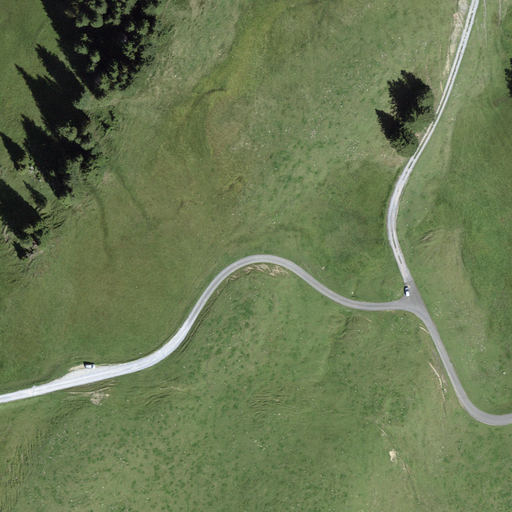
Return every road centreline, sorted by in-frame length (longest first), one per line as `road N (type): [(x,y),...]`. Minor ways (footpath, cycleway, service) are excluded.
road 1 (track): [(475,0),(391,223),(416,300),(463,398),(478,414),(511,417)]
road 2 (track): [(0,399),(153,359),(213,285),(251,260),(281,261),(359,305),(418,303)]
